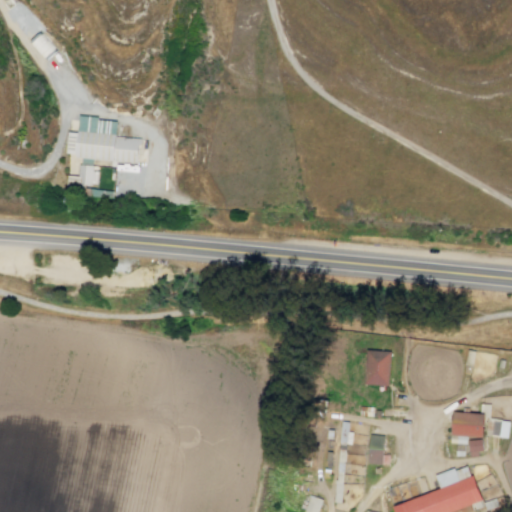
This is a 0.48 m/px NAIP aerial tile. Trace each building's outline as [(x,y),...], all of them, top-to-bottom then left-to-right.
[(41,35),(55,51),(45,60),(31,44),(41,35)] [(69,130),(145,135),(143,165),(76,161),(76,169),(66,168),(69,130)] [(99,173),(94,172),(95,167),(79,166),(78,177),(67,176),(66,194),(85,195),(86,186),(98,187),(99,173)] [(388,350),(364,349),(363,384),(387,385),(388,350)] [(480,436),(483,413),(451,409),(448,432),(480,436)] [(368,463),(383,464),(384,435),(369,434),(368,463)] [(469,455),(483,454),(481,439),(468,440),(469,455)] [(471,474),(481,500),(449,511),(392,511),(390,504),(471,474)] [(304,511),(305,511),(317,511),(322,499),(309,495),(304,511)]
